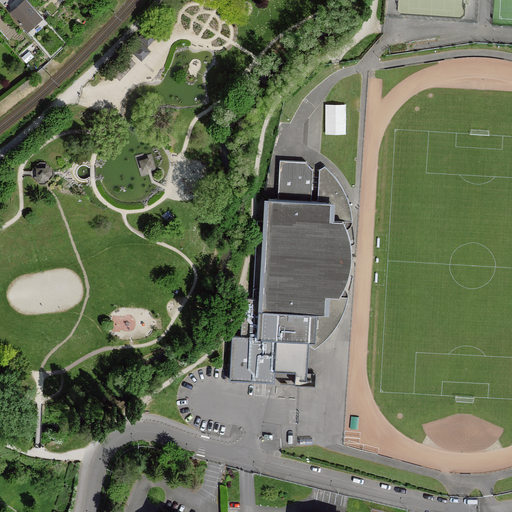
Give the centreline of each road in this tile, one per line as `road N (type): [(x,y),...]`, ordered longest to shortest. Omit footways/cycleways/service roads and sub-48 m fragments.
road 1 (residential): [(463,509),(137,431),(105,451),(89,511)]
road 2 (track): [(157,0),(25,135)]
